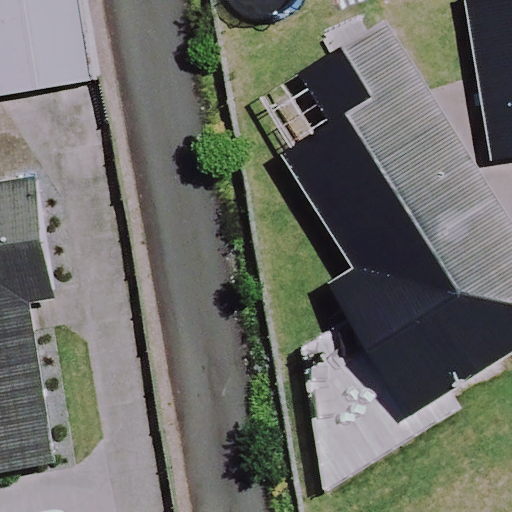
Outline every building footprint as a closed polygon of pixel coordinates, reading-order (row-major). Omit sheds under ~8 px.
[(0,0),(0,96),(35,91),(97,81),(83,0),(0,0)] [(511,161),(511,0),(475,0),(506,163),(511,161)] [(511,277),(511,239),(383,32),(309,78),(342,130),(297,159),(410,341),(511,277)] [(97,81),(35,91),(46,156),(107,146),(97,81)] [(9,186),(0,187),(0,509),(2,509),(0,500),(0,470),(59,460),(9,186)]
